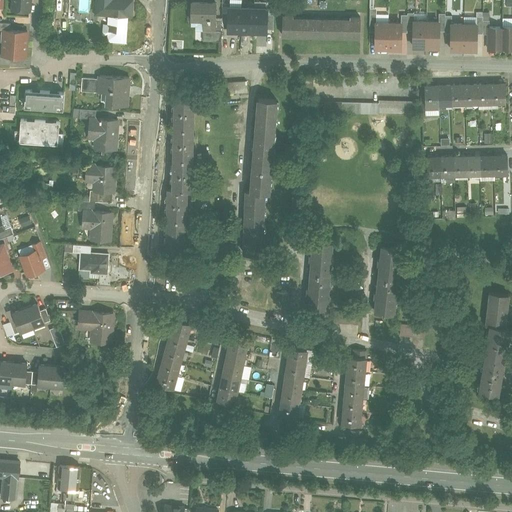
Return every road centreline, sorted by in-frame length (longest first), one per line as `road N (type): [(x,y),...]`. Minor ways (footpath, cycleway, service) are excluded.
road 1 (secondary): [(511,487),(125,451)]
road 2 (residential): [(231,315),(238,204),(261,64)]
road 3 (residential): [(261,64),(511,67)]
road 4 (residential): [(156,67),(140,294)]
road 5 (residential): [(415,355),(231,315)]
road 6 (residential): [(140,294),(125,451)]
road 7 (residential): [(140,294),(0,290)]
road 8 (secondary): [(125,451),(0,439)]
